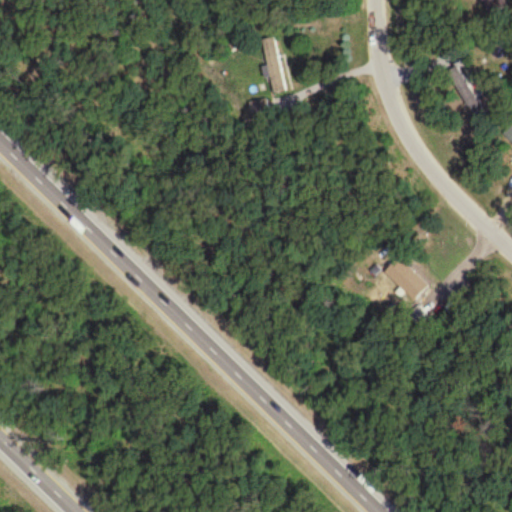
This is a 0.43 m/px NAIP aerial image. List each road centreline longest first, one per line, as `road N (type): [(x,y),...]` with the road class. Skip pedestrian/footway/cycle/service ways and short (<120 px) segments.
road 1 (motorway): [(392,511),(0,129)]
road 2 (residential): [(511,248),(427,167),(392,107),(376,0)]
road 3 (residential): [(188,0),(189,204)]
road 4 (motorway): [(0,424),(90,511)]
